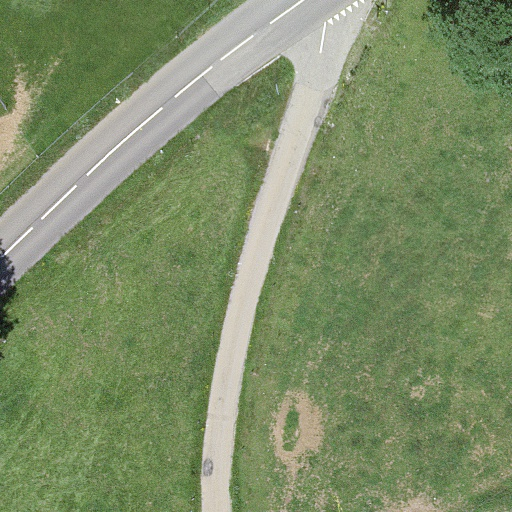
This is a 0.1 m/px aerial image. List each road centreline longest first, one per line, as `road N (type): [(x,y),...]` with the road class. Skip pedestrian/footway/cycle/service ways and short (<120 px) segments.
road 1 (unclassified): [(334,0),(238,330),(216,456),(217,511)]
road 2 (tertiary): [(315,0),(144,131),(0,273)]
